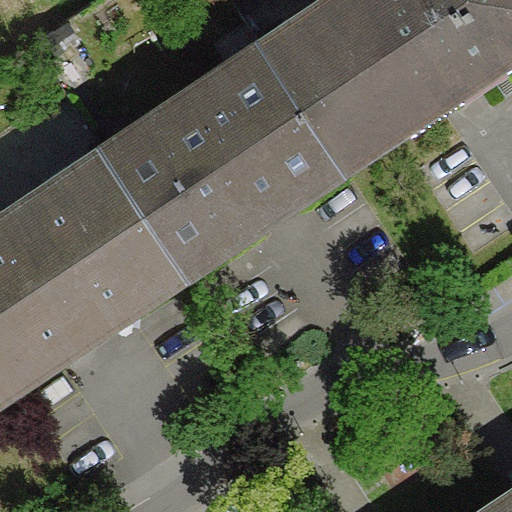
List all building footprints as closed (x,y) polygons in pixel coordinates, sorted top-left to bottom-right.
[(0,136),(0,222),(106,151),(264,45),(332,0),(205,0),(68,92),(0,136)] [(97,0),(35,42),(68,92),(205,0),(97,0)] [(511,0),(332,0),(264,45),(346,166),(511,55),(511,0)] [(35,42),(0,65),(0,136),(68,92),(35,42)] [(186,272),(346,166),(264,45),(106,151),(186,272)] [(186,272),(106,151),(0,222),(0,360),(16,385),(173,281),(186,272)] [(0,395),(16,385),(0,360),(0,395)] [(511,511),(511,494),(485,511),(511,511)]
